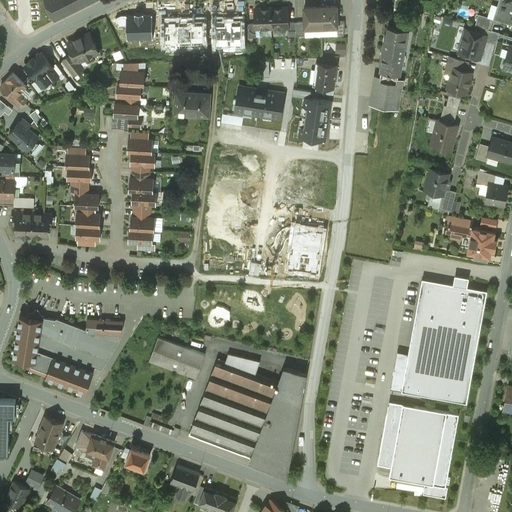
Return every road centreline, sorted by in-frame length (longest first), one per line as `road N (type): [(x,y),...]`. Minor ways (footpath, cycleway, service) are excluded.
road 1 (unclassified): [(305,493),(0,379)]
road 2 (residential): [(341,218),(307,410),(305,493)]
road 3 (residential): [(511,249),(463,511)]
road 4 (residential): [(356,0),(347,157)]
road 5 (residential): [(114,261),(113,131)]
